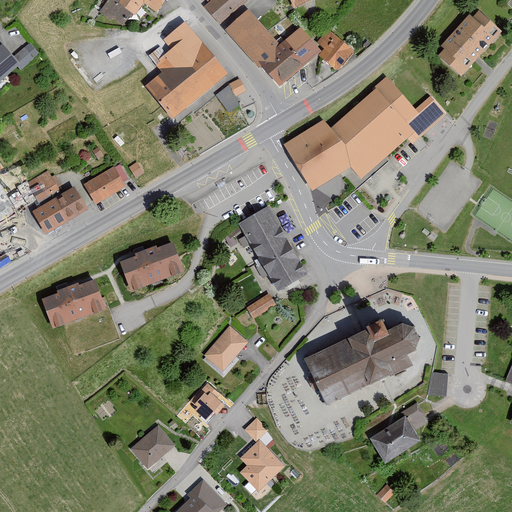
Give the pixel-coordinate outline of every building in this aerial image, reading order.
[(132,13),(120,3),(115,0),(107,0),(99,11),(110,19),(112,17),(123,25),(132,13)] [(166,0),(122,0),(120,3),(132,13),(136,15),(144,4),(157,13),(166,0)] [(207,0),(210,2),(204,6),(220,24),(246,0),(207,0)] [(290,0),(295,8),(311,0),(290,0)] [(250,12),(229,30),(278,85),(317,50),(299,30),(281,46),(250,12)] [(448,51),(442,57),(466,78),(506,33),(483,12),(477,19),(473,16),(445,48),(448,51)] [(165,73),(148,87),(176,120),(230,75),(188,24),(166,41),(174,51),(169,56),(162,48),(151,57),(165,73)] [(354,50),(328,30),(318,42),(326,49),(320,56),(338,70),(354,50)] [(3,44),(0,46),(0,82),(0,83),(18,67),(22,70),(40,54),(30,43),(14,57),(3,44)] [(323,119),(283,144),(311,190),(317,189),(328,210),(340,204),(389,162),(385,157),(407,138),(414,132),(406,123),(418,112),(415,109),(386,77),(331,128),(323,119)] [(239,79),(229,84),(235,97),(246,92),(239,79)] [(430,96),(415,109),(418,112),(406,123),(414,132),(407,138),(413,145),(447,114),(430,96)] [(138,163),(131,168),(138,179),(145,174),(138,163)] [(115,167),(86,184),(96,201),(125,185),(115,167)] [(50,172),(29,184),(42,205),(62,193),(50,172)] [(76,189),(35,213),(45,231),(86,207),(76,189)] [(0,202),(0,232),(1,234),(29,218),(15,194),(0,202)] [(271,208),(241,226),(281,293),(311,275),(271,208)] [(175,242),(122,263),(133,292),(186,271),(175,242)] [(96,278),(43,299),(54,328),(108,307),(96,278)] [(270,294),(247,308),(254,319),(276,305),(270,294)] [(367,329),(374,343),(390,335),(388,330),(382,319),(366,327),(367,329)] [(367,329),(304,359),(327,406),(413,365),(408,355),(416,351),(420,339),(415,327),(402,323),(388,330),(390,335),(374,343),(367,329)] [(248,342),(230,327),(206,356),(224,370),(248,342)] [(430,393),(447,394),(449,372),(431,371),(430,393)] [(224,404),(210,391),(195,408),(209,421),(224,404)] [(407,416),(371,439),(388,464),(424,441),(416,429),(428,422),(420,410),(408,418),(407,416)] [(269,430),(257,419),(246,430),(257,442),(269,430)] [(159,425),(132,447),(149,467),(176,445),(159,425)] [(242,459),(249,466),(241,473),(260,492),(287,467),(261,441),(242,459)] [(221,511),(228,506),(203,481),(188,496),(191,500),(179,511),(221,511)] [(397,492),(390,485),(380,496),(388,502),(397,492)]
